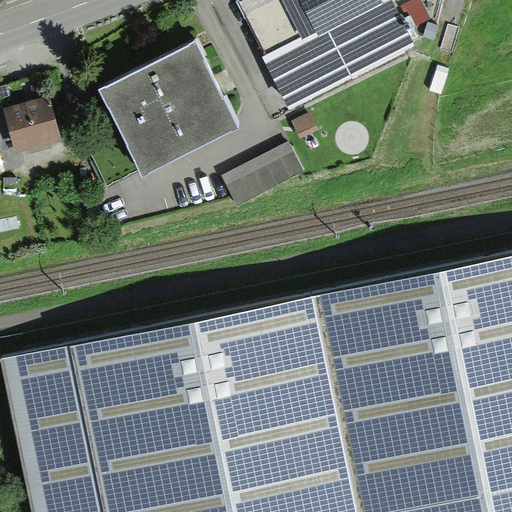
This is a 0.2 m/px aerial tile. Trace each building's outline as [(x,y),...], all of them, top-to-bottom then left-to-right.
[(239,0),(265,50),(360,0),(239,0)] [(417,0),(410,0),(400,6),(410,26),(427,17),(417,0)] [(378,2),(344,19),(357,46),(391,29),(378,2)] [(194,39),(95,87),(135,169),(234,122),(194,39)] [(50,142),(61,139),(49,97),(2,110),(13,148),(15,154),(28,150),(29,154),(52,147),(50,142)] [(0,152),(13,148),(2,110),(0,110),(0,152)] [(292,123),(297,135),(313,128),(308,116),(292,123)] [(285,145),(220,179),(235,206),(299,173),(285,145)] [(511,256),(1,361),(33,511),(492,511),(511,508),(511,256)]
